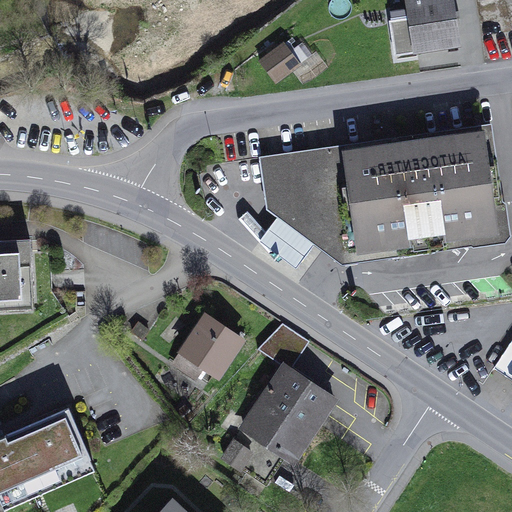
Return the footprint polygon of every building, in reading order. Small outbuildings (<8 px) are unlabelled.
[(396,54),(458,45),(450,0),(409,0),(413,25),(393,29),(396,54)] [(260,62),(276,83),(300,65),(285,44),(260,62)] [(505,243),(510,236),(505,205),(491,194),(483,133),(421,142),(423,154),(410,156),(408,144),(271,162),(276,204),(284,210),(320,237),(342,253),(348,245),(369,242),(390,257),(402,241),(418,253),(430,237),(446,249),(457,235),(473,247),(505,243)] [(410,156),(423,154),(421,142),(408,144),(410,156)] [(284,210),(276,204),(271,162),(270,155),(258,156),(266,210),(277,219),(284,210)] [(313,246),(320,237),(284,210),(277,219),(260,241),(296,269),(313,246)] [(402,241),(390,257),(369,242),(348,245),(342,253),(320,237),(313,246),(340,266),(473,247),(457,235),(446,249),(430,237),(418,253),(402,241)] [(0,300),(33,299),(30,240),(0,241),(0,300)] [(0,311),(34,309),(33,299),(0,300),(0,311)] [(206,317),(183,352),(204,366),(218,375),(241,341),(206,317)] [(286,456),(294,460),(334,401),(285,368),(306,339),(283,324),(258,350),(284,367),(224,458),(264,485),(264,484),(284,454),(286,456)] [(511,342),(495,369),(511,380),(511,342)] [(197,376),(204,366),(183,352),(176,362),(197,376)] [(0,450),(0,498),(29,486),(30,485),(89,460),(91,459),(69,408),(5,436),(9,446),(0,450)] [(0,450),(9,446),(5,436),(0,438),(0,450)] [(264,484),(267,485),(286,456),(284,454),(264,484)] [(30,485),(35,497),(94,471),(89,460),(30,485)] [(0,511),(34,497),(29,486),(0,498),(0,511)] [(183,511),(172,502),(162,511),(183,511)]
